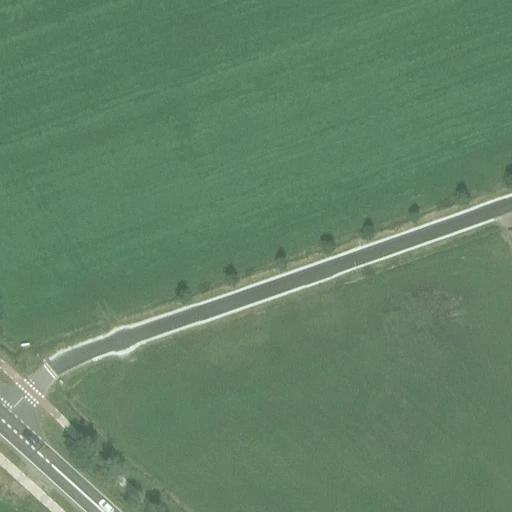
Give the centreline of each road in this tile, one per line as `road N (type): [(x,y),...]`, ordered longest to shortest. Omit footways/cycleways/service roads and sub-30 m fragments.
road 1 (unclassified): [(0,420),(49,372),(75,360),(511,206)]
road 2 (primary): [(102,511),(0,420)]
